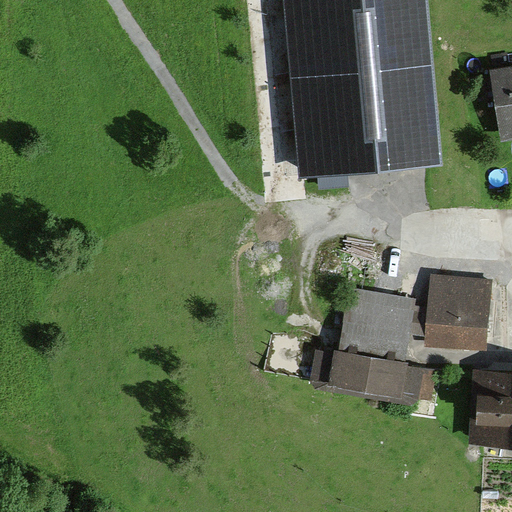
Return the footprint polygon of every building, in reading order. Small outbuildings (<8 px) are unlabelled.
[(431,0),(281,0),(296,184),(445,172),(431,0)] [(511,67),(493,70),(505,139),(511,137),(511,67)] [(490,277),(428,274),(426,308),(423,338),(424,346),(486,349),(490,277)] [(415,298),(350,287),(340,350),(317,346),(311,381),(422,398),(427,365),(407,362),(412,336),(423,338),(426,308),(414,306),(415,298)] [(511,372),(472,371),(468,444),(511,446),(511,372)]
